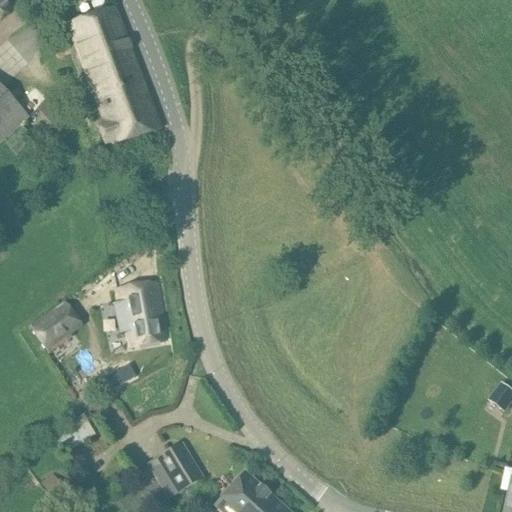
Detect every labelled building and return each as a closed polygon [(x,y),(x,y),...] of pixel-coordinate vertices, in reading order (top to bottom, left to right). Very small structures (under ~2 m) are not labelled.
[(68,26),(88,81),(84,82),(86,89),(137,70),(114,9),(68,26)] [(86,89),(87,92),(92,90),(105,124),(99,126),(106,145),(113,143),(115,147),(160,130),(137,70),(86,89)] [(0,145),(28,120),(0,90),(0,145)] [(36,110),(54,129),(66,117),(49,98),(36,110)] [(21,129),(5,144),(16,157),(33,142),(21,129)] [(121,263),(112,269),(116,275),(125,269),(121,263)] [(120,290),(129,347),(165,341),(156,284),(120,290)] [(65,304),(29,330),(46,353),(82,327),(65,304)] [(511,384),(508,382),(493,401),(509,413),(511,408),(511,384)] [(70,393),(81,409),(91,403),(81,386),(70,393)] [(108,417),(119,429),(129,420),(118,408),(108,417)] [(50,436),(62,457),(95,437),(83,417),(50,436)] [(181,446),(146,466),(167,501),(178,494),(201,480),(181,446)] [(214,507),(219,511),(286,511),(244,474),(214,507)] [(53,475),(40,484),(57,508),(70,499),(53,475)]
